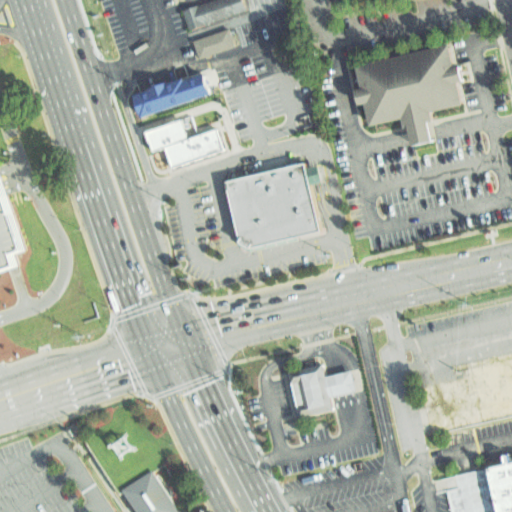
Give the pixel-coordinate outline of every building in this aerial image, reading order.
[(185,6),(202,0),(248,0),(251,9),(192,28),(185,6)] [(192,39),(231,26),(237,44),(198,57),(192,39)] [(360,65),(455,45),(468,105),(433,112),(436,125),(415,130),(411,114),(372,123),(360,65)] [(208,66),(138,90),(147,117),(217,92),(208,66)] [(146,141),(159,138),(166,163),(219,149),(211,121),(180,130),(177,117),(142,127),(146,141)] [(319,229),(247,247),(239,242),(224,183),(303,163),(304,168),(322,164),(326,181),(308,186),(319,229)] [(0,261),(16,256),(11,240),(21,236),(0,169),(0,261)] [(481,421),(511,415),(511,356),(471,365),(481,421)] [(296,413),(327,405),(325,396),(360,388),(355,367),(323,375),(320,361),(285,370),(296,413)] [(511,511),(511,462),(444,478),(451,511),(511,511)] [(151,469),(178,511),(136,511),(121,488),(151,469)]
